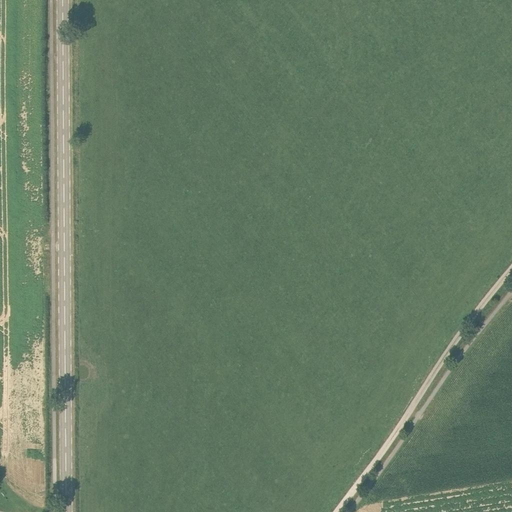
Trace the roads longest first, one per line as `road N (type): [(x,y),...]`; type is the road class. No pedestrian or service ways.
road 1 (secondary): [(65,511),(62,0)]
road 2 (track): [(511,267),(336,511)]
